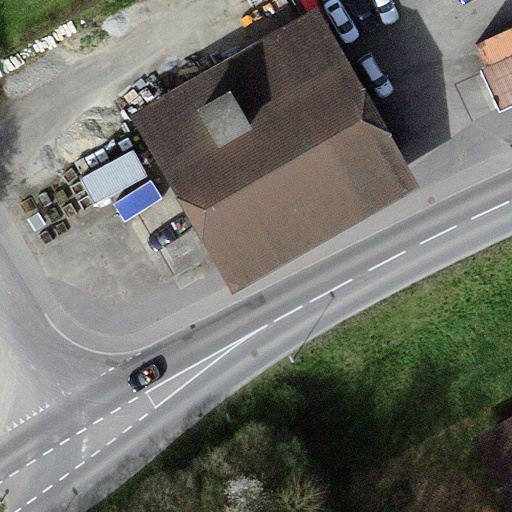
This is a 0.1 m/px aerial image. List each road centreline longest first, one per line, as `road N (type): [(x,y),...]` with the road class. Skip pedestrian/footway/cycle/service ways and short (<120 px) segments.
road 1 (secondary): [(0,482),(135,392),(511,200)]
road 2 (track): [(71,432),(0,300)]
